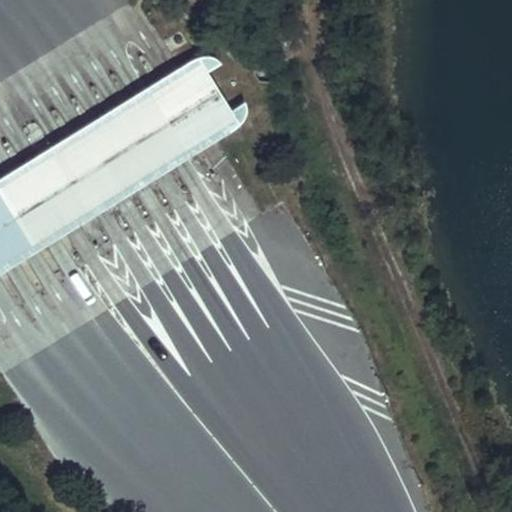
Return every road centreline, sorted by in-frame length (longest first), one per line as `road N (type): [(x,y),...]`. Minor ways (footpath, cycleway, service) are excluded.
road 1 (motorway): [(362,511),(10,0)]
road 2 (motorway): [(0,218),(75,330),(218,511)]
